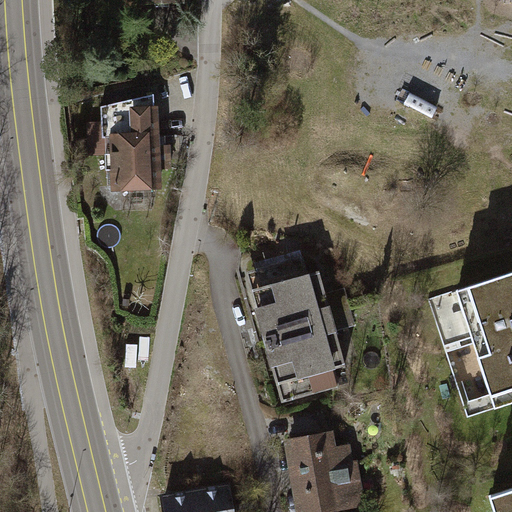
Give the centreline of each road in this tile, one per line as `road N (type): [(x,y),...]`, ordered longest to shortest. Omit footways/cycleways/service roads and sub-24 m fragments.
road 1 (residential): [(210,0),(208,93),(147,436),(120,473),(90,482)]
road 2 (secondary): [(90,482),(43,267),(11,0)]
